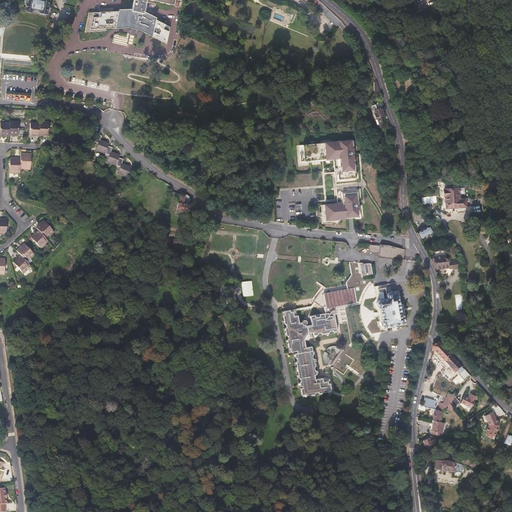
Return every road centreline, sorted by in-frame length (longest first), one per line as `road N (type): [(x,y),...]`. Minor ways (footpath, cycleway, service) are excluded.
road 1 (unclassified): [(120,137),(218,217),(417,243)]
road 2 (tertiary): [(417,243),(404,210),(399,140),(370,52),(325,0)]
road 3 (tertiary): [(416,477),(414,404),(433,330)]
